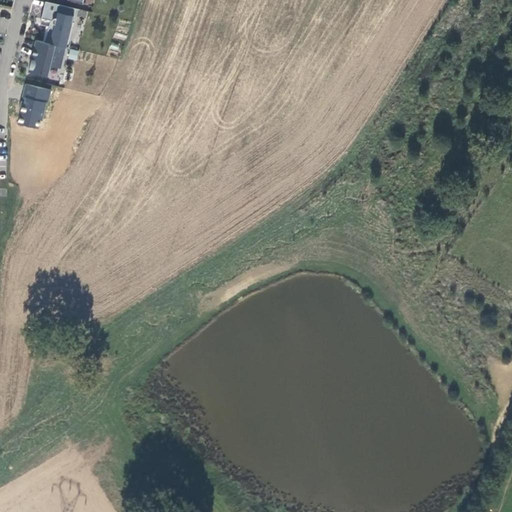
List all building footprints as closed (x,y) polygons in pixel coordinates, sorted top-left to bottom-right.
[(72,22),(75,8),(45,1),(41,18),(50,20),(49,27),(45,42),(65,47),(66,47),(70,32),(73,32),(75,23),(72,22)] [(46,26),(43,42),(45,42),(49,27),(50,20),(41,18),(40,24),(46,26)] [(65,47),(45,42),(43,42),(36,40),(29,72),(48,76),(49,69),(53,67),(60,68),(65,47)] [(76,60),(78,52),(70,50),(68,58),(76,60)] [(24,84),(17,124),(41,128),(48,88),(24,84)]
